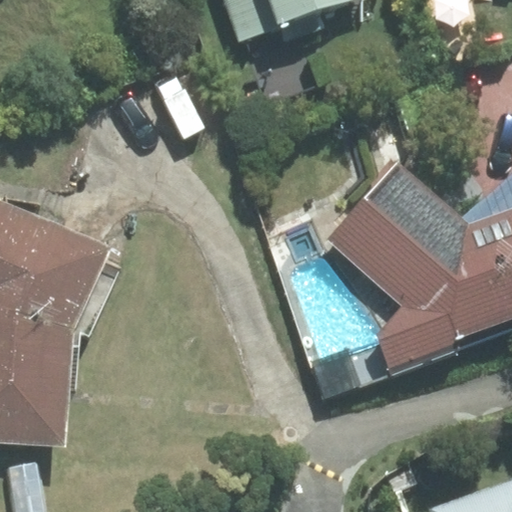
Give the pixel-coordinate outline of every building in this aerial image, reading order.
[(379,4),(376,0),(216,0),(230,47),(379,4)] [(511,216),(469,232),(396,168),(330,241),(401,304),(378,329),(392,375),(511,329),(511,216)] [(0,451),(61,456),(69,335),(108,250),(0,202),(0,451)] [(44,511),(38,462),(6,466),(11,511),(44,511)] [(511,511),(511,478),(428,509),(429,511),(511,511)]
